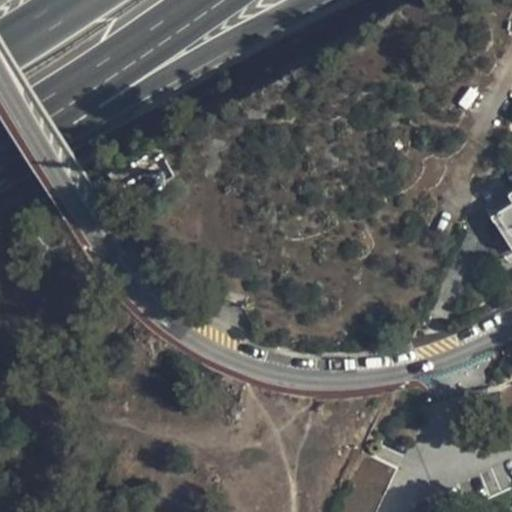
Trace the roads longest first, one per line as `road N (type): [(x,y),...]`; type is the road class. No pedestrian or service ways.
road 1 (tertiary): [(0,70),(128,285),(154,317),(194,345),(243,368),(333,384),(401,380),(465,359)]
road 2 (motorway): [(0,164),(308,0)]
road 3 (motorway): [(0,136),(204,0)]
road 4 (residential): [(465,359),(424,473)]
